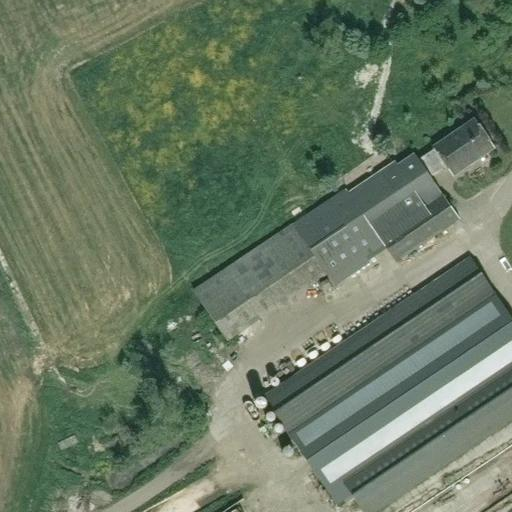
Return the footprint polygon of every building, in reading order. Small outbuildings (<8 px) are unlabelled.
[(434,150),(418,160),(430,177),(445,166),(452,176),(494,148),(475,120),(433,148),(434,150)] [(345,189),(293,224),(328,276),(329,277),(380,240),(396,263),(459,220),(429,178),(430,177),(418,160),(414,155),(398,166),(395,162),(349,194),(346,191),(345,189)] [(284,385),(265,398),(281,420),(338,504),(353,494),(364,511),(375,511),(511,419),(511,320),(486,282),(470,259),(284,385)] [(419,511),(472,511),(511,485),(511,445),(418,509),(419,511)] [(253,511),(249,500),(215,511),(253,511)]
